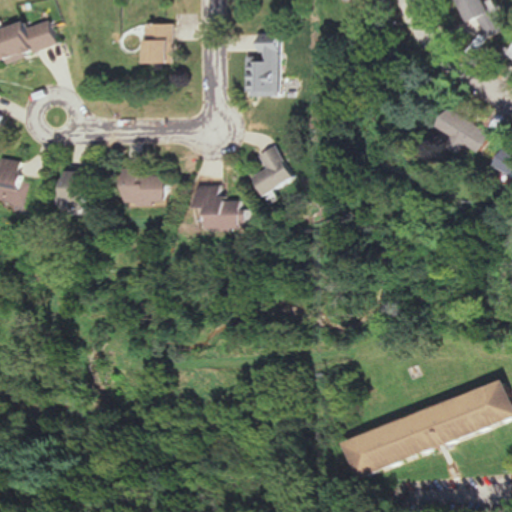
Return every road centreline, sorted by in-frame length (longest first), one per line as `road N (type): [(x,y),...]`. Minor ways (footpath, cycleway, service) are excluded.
road 1 (residential): [(59,117),(93,131),(220,131),(217,0)]
road 2 (residential): [(511,101),(446,49),(419,0)]
